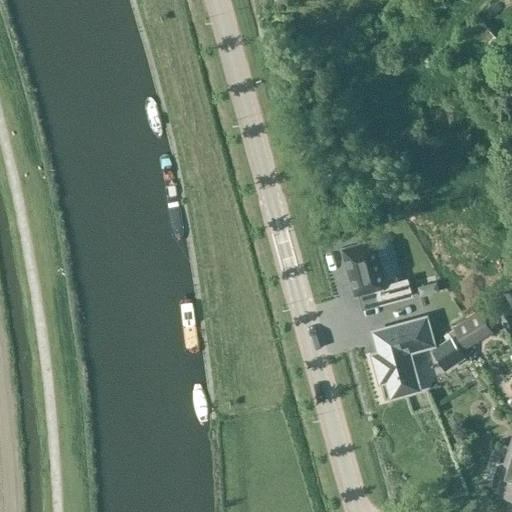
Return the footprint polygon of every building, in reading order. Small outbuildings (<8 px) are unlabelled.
[(503,43),(497,37),(477,16),(454,38),(472,57),(477,51),(486,60),(503,43)] [(374,239),(342,248),(355,294),(358,293),(374,289),(378,304),(411,295),(407,278),(398,281),(386,238),(375,241),(374,239)] [(428,289),(423,286),(418,287),(421,296),(430,294),(428,289)] [(500,321),(511,313),(511,295),(509,290),(503,293),(489,302),(500,321)] [(466,346),(493,330),(482,310),(454,326),(466,346)] [(379,351),(371,353),(379,382),(387,379),(392,396),(419,389),(413,369),(407,371),(401,350),(416,346),(416,349),(433,344),(426,317),(374,331),(379,351)] [(456,333),(430,349),(441,368),(467,352),(456,333)] [(511,438),(503,464),(498,467),(493,484),(495,489),(511,494),(511,438)]
